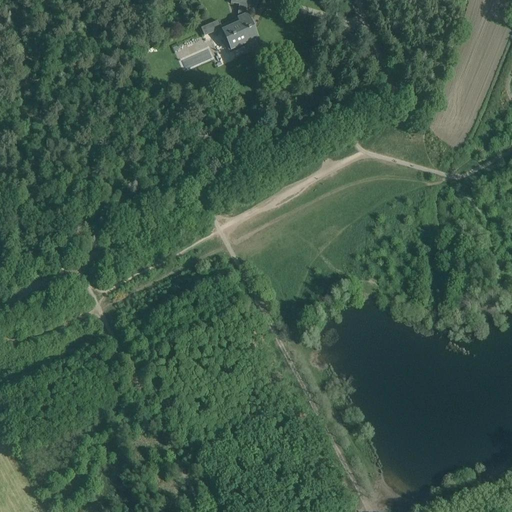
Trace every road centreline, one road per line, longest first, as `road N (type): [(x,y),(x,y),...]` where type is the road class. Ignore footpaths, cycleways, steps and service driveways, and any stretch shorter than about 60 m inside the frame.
road 1 (track): [(8,299),(339,116)]
road 2 (track): [(339,116),(364,101),(377,78),(358,0)]
